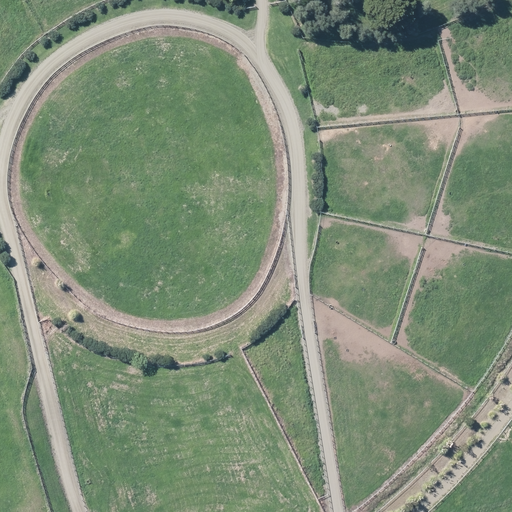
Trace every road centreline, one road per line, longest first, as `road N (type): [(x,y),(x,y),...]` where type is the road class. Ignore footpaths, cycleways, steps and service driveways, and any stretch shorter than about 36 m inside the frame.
road 1 (track): [(0,114),(135,24),(184,20),(246,42),(267,60),(306,164),(304,261),(332,511)]
road 2 (track): [(85,511),(0,194)]
road 3 (track): [(411,511),(511,394)]
